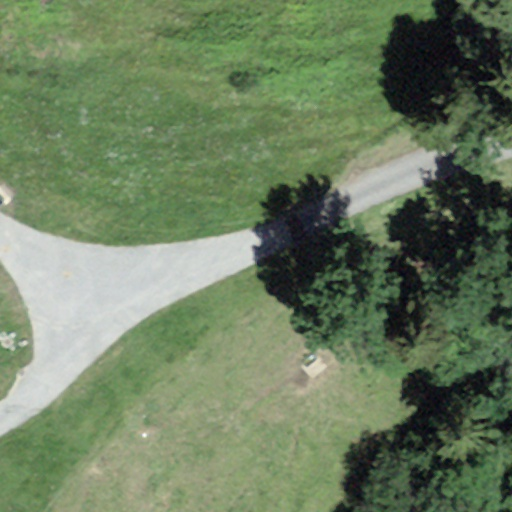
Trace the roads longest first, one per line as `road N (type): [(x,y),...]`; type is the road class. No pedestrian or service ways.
road 1 (residential): [(106,314),(511,156)]
road 2 (residential): [(0,419),(106,314)]
road 3 (residential): [(106,314),(0,232)]
